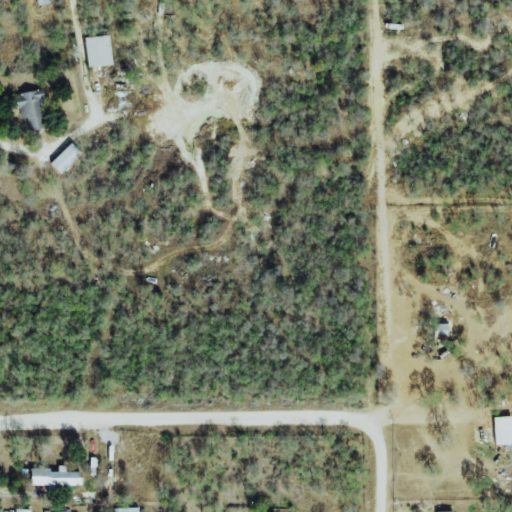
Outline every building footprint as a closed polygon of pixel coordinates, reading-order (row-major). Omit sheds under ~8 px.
[(113,64),(108,34),(84,38),(88,68),(113,64)] [(29,130),(47,127),(41,90),(16,94),(20,119),(27,118),(29,130)] [(49,163),(60,174),(81,153),(71,143),(49,163)] [(433,337),(447,337),(447,324),(433,324),(433,337)] [(493,417),(494,445),(511,444),(511,427),(511,417),(493,417)] [(30,470),(30,486),(81,485),(81,472),(65,472),(65,465),(57,466),(57,469),(30,470)] [(511,477),(495,477),(496,489),(511,489),(511,477)]
